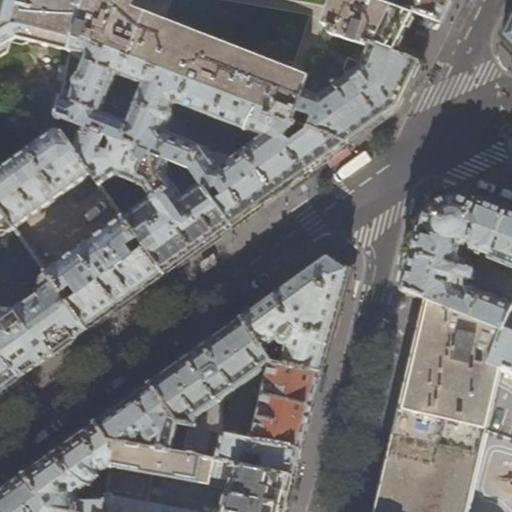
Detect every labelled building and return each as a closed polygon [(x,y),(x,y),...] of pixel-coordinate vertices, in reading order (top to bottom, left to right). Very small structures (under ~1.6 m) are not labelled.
[(0,0),(0,57),(1,57),(5,44),(16,38),(70,55),(73,37),(85,0),(0,0)] [(133,10),(135,0),(85,0),(73,37),(348,144),(376,124),(399,107),(412,81),(421,62),(395,53),(405,33),(414,15),(410,13),(371,0),(332,0),(322,31),(330,34),(328,40),(366,53),(361,68),(357,64),(349,61),(346,71),(349,76),(319,97),(303,91),(308,78),(133,10)] [(371,0),(410,13),(414,15),(440,24),(449,6),(451,2),(451,0),(371,0)] [(511,18),(503,37),(511,46),(511,18)] [(70,55),(58,118),(70,122),(106,136),(116,140),(189,169),(232,227),(286,188),(348,144),(73,37),(70,55)] [(101,150),(106,136),(70,122),(73,131),(80,134),(74,147),(63,131),(54,129),(0,168),(0,147),(1,143),(22,128),(36,134),(48,125),(52,115),(0,94),(0,208),(14,228),(92,174),(92,173),(101,150)] [(111,154),(101,150),(92,173),(92,174),(101,185),(115,175),(143,186),(151,197),(149,200),(124,218),(165,275),(197,252),(232,227),(189,169),(116,140),(111,154)] [(402,291),(426,300),(503,330),(491,364),(501,368),(511,372),(511,211),(493,204),(475,197),(474,199),(466,196),(457,195),(451,195),(441,197),(433,204),(430,208),(426,213),(420,226),(417,226),(416,231),(415,234),(402,291)] [(0,239),(15,229),(14,228),(0,208),(0,239)] [(126,303),(165,275),(124,218),(47,273),(87,330),(126,303)] [(349,270),(329,256),(324,260),(284,288),(243,318),(272,360),(321,374),(334,326),(349,270)] [(68,344),(87,330),(47,273),(39,279),(38,289),(17,305),(6,303),(1,306),(0,304),(0,349),(20,378),(68,344)] [(468,511),(499,379),(501,368),(491,364),(503,330),(426,300),(425,301),(422,317),(419,327),(414,351),(388,464),(376,511),(468,511)] [(312,409),(321,374),(272,360),(243,318),(228,328),(197,350),(151,383),(181,424),(189,426),(213,431),(224,434),(223,404),(237,393),(236,391),(264,371),(263,370),(271,363),(275,364),(254,440),(301,449),(312,409)] [(0,392),(20,378),(0,349),(0,392)] [(511,372),(501,368),(499,379),(511,383),(511,372)] [(126,401),(97,422),(112,441),(118,443),(144,447),(137,438),(140,435),(143,436),(146,439),(150,441),(156,442),(159,440),(158,450),(184,454),(189,426),(181,424),(151,383),(126,401)] [(113,470),(118,443),(112,441),(97,422),(63,447),(25,474),(50,508),(67,511),(105,511),(107,503),(83,497),(81,494),(100,481),(102,479),(103,474),(103,473),(102,470),(100,467),(113,470)] [(209,454),(213,431),(189,426),(184,454),(295,478),(298,462),(301,449),(254,440),(224,434),(220,458),(215,455),(209,454)] [(158,450),(144,447),(118,443),(113,470),(107,503),(105,511),(287,511),(295,478),(184,454),(158,450)] [(4,489),(0,491),(0,511),(67,511),(50,508),(25,474),(4,489)]
